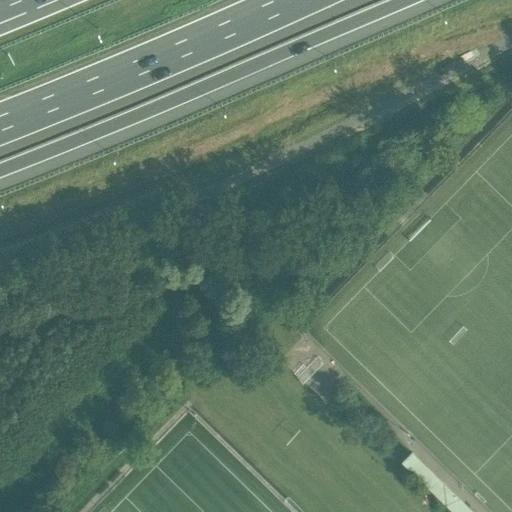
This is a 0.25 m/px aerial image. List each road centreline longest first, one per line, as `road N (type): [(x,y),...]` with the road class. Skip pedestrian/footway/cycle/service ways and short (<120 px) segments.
road 1 (unclassified): [(0,267),(260,168),(511,41)]
road 2 (motorway): [(0,169),(400,0)]
road 3 (motorway): [(0,123),(292,0)]
